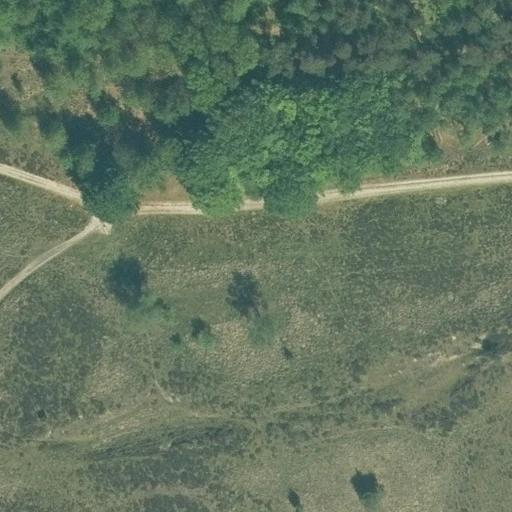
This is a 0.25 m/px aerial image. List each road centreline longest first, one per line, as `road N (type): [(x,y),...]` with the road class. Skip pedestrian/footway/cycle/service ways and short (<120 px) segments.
road 1 (track): [(511,182),(253,206),(117,205)]
road 2 (track): [(117,205),(0,166)]
